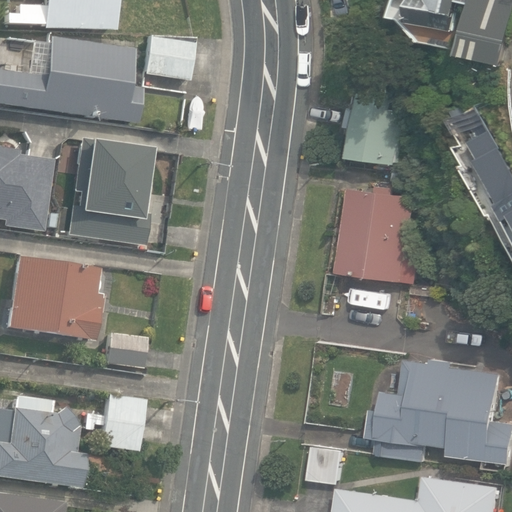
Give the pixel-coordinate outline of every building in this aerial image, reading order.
[(41,29),(114,32),(114,0),(42,0),(42,8),(16,7),(16,15),(5,15),(5,24),(41,25),(41,29)] [(468,0),(455,53),(498,64),(511,7),(511,0),(420,0),(416,16),(452,25),(458,0),(468,0)] [(143,76),(186,81),(191,43),(148,37),(143,76)] [(0,106),(135,126),(140,90),(127,88),(133,50),(47,38),(46,44),(30,42),(26,75),(0,71),(0,106)] [(361,93),(351,159),(403,166),(411,110),(395,108),(396,98),(361,93)] [(511,168),(478,107),(450,122),(462,144),(454,148),(511,252),(511,168)] [(66,235),(143,246),(148,214),(144,214),(148,182),(144,182),(149,148),(80,138),(72,191),(78,192),(76,206),(70,205),(66,235)] [(2,226),(42,232),(52,160),(17,155),(18,151),(0,148),(0,220),(3,221),(2,226)] [(340,272),(405,282),(418,197),(396,194),(397,187),(380,185),(379,191),(352,187),(340,272)] [(48,227),(55,228),(57,215),(50,214),(48,227)] [(4,328),(92,341),(96,315),(99,315),(102,296),(93,295),(94,292),(97,286),(97,280),(96,277),(97,270),(15,257),(4,328)] [(396,299),(351,292),(348,308),(393,315),(396,299)] [(104,363),(142,368),(146,338),(108,333),(104,363)] [(453,455),(511,463),(511,460),(511,423),(497,421),(504,373),(455,366),(456,362),(434,359),(434,363),(410,359),(405,392),(384,389),(381,410),(374,409),(370,436),(381,437),(378,453),(427,460),(430,444),(454,448),(453,455)] [(98,447),(137,452),(144,399),(106,394),(98,447)] [(0,475),(80,484),(83,457),(74,456),(77,427),(60,408),(51,414),(52,401),(11,396),(10,409),(9,411),(0,409),(0,475)] [(310,479),(340,483),(345,450),(315,446),(310,479)] [(498,511),(502,486),(427,475),(424,499),(342,487),(337,511),(498,511)] [(60,511),(62,502),(0,493),(0,511),(60,511)]
